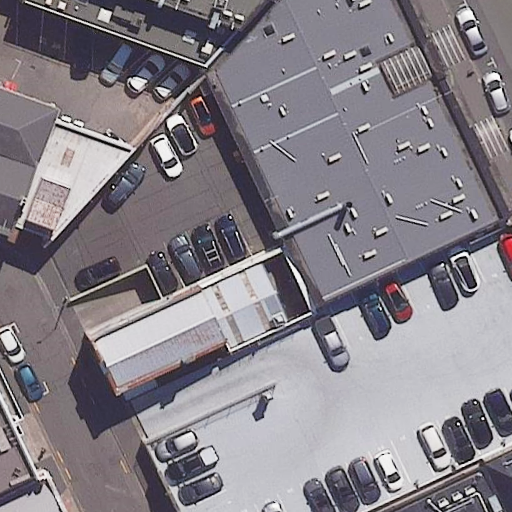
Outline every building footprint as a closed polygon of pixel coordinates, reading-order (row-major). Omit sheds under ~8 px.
[(511,177),(429,0),(190,0),(257,23),(221,69),(337,298),(511,204),(511,177)] [(0,211),(33,223),(39,204),(80,219),(149,134),(73,109),(80,92),(0,63),(0,211)] [(294,236),(110,321),(136,377),(320,292),(294,236)] [(511,258),(167,418),(210,511),(323,511),(511,425),(511,258)] [(0,477),(37,458),(0,368),(0,477)] [(511,511),(511,425),(323,511),(511,511)] [(0,511),(91,511),(74,474),(0,508),(0,511)]
